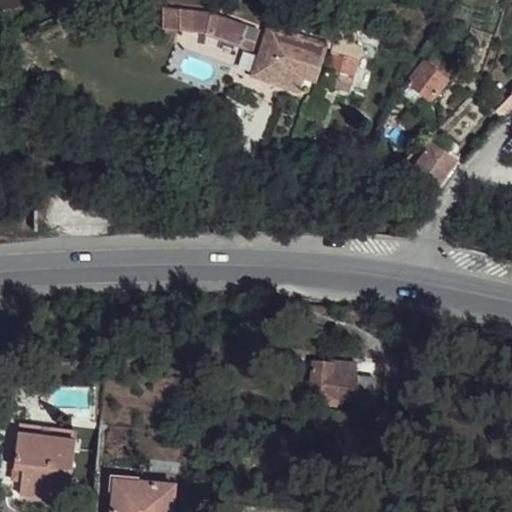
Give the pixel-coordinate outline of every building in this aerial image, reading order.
[(255,41),(259,29),(210,13),(178,10),(177,31),(204,33),(237,44),(240,36),(255,41)] [(171,15),(159,24),(161,29),(175,22),(171,15)] [(321,56),(325,45),(270,27),(255,72),(300,86),(304,71),(317,76),(324,57),(321,56)] [(240,36),(237,44),(253,49),(255,41),(240,36)] [(336,38),(326,68),(351,77),(362,48),(336,38)] [(425,64),(409,82),(429,100),(454,72),(432,54),(425,64)] [(326,68),(320,81),(344,90),(351,77),(326,68)] [(511,93),(492,112),(504,119),(511,110),(511,93)] [(420,156),(409,170),(436,190),(459,160),(433,143),(420,156)] [(409,151),(402,161),(409,170),(420,156),(409,151)] [(292,316),(277,313),(273,336),(288,338),(292,316)] [(334,363),(315,362),(312,394),(318,396),(340,398),(354,399),(356,375),(333,371),(334,363)] [(340,398),(318,396),(318,403),(339,405),(340,398)] [(78,427),(21,420),(20,430),(76,438),(78,427)] [(76,438),(20,430),(14,466),(23,467),(21,479),(20,491),(69,499),(76,438)] [(23,467),(14,466),(13,477),(21,479),(23,467)] [(141,476),(114,473),(111,490),(116,491),(118,479),(141,481),(141,476)] [(141,481),(118,479),(116,491),(113,511),(173,511),(176,484),(141,481)]
